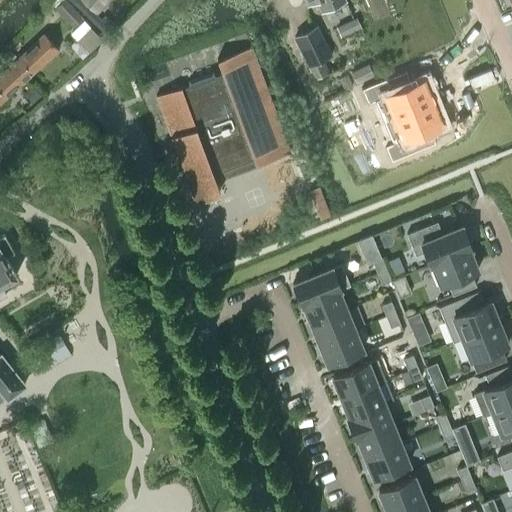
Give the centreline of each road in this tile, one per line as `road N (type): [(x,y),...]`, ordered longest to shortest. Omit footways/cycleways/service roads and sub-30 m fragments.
road 1 (residential): [(200,318),(271,289),(361,511)]
road 2 (residential): [(200,318),(133,136),(81,75)]
road 3 (residential): [(274,511),(200,318)]
